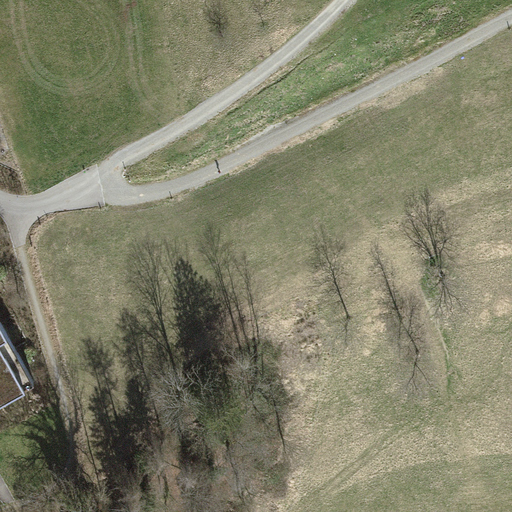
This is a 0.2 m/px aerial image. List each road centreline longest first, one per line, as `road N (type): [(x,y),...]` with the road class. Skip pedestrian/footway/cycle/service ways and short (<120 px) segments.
road 1 (track): [(344,0),(312,37),(188,129),(22,210),(22,244),(78,421),(81,455),(67,480),(43,497),(0,510)]
road 2 (track): [(55,197),(124,201),(236,164),(511,24)]
